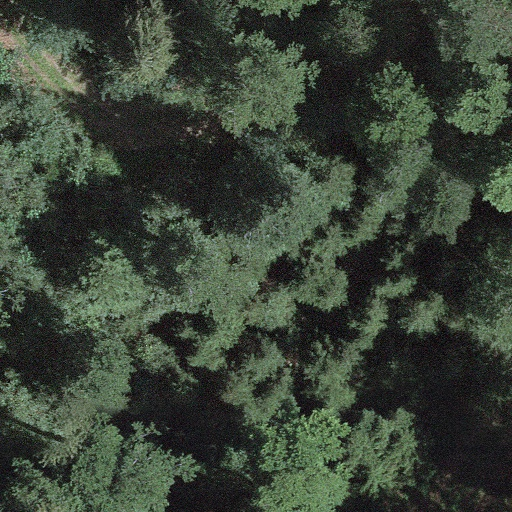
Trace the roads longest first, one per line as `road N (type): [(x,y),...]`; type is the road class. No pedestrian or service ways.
road 1 (track): [(2,0),(20,36),(76,96),(127,110),(208,97),(403,31),(494,14),(511,18)]
road 2 (track): [(511,396),(438,511)]
